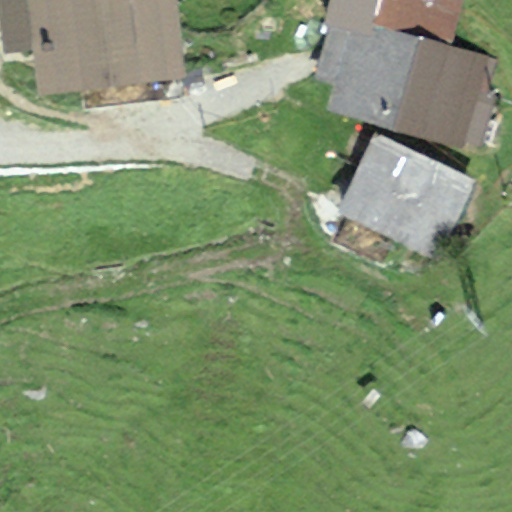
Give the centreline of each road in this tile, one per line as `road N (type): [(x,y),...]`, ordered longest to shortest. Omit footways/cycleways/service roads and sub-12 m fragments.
road 1 (track): [(394,302),(303,249),(208,255),(0,308)]
road 2 (track): [(0,84),(42,119),(243,160),(281,177),(303,249)]
